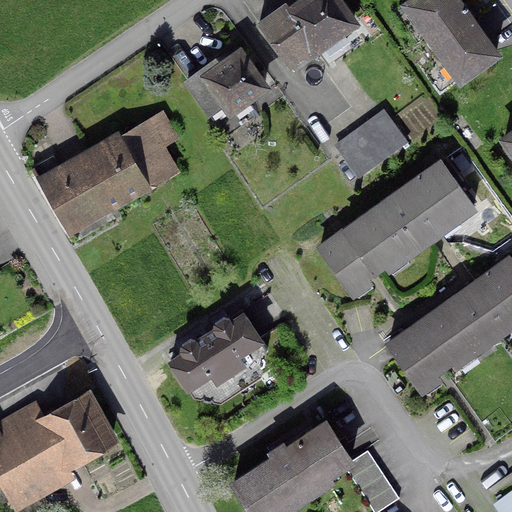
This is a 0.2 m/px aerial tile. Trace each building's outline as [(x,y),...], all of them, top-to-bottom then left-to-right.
[(312,48),(313,50),(351,23),(334,0),(303,0),(304,0),(303,0),(291,0),(257,25),(287,66),(312,48)] [(458,80),(494,54),(469,20),(472,19),(463,7),(461,8),(454,0),(410,0),(404,5),(458,80)] [(262,87),(237,52),(218,66),(214,60),(185,81),(211,118),(226,107),(228,111),(262,87)] [(405,142),(383,112),(334,147),(356,177),(405,142)] [(177,139),(163,113),(63,170),(54,155),(34,167),(35,169),(33,170),(68,230),(146,185),(148,190),(175,175),(160,149),(177,139)] [(511,153),(511,132),(502,139),(511,153)] [(317,249),(346,288),(398,251),(402,256),(428,238),(439,230),(435,224),(451,213),(455,218),(472,206),(440,162),(317,249)] [(511,263),(508,258),(386,345),(414,385),(467,347),(471,352),(508,326),(504,321),(511,315),(511,263)] [(253,343),(259,339),(242,314),(229,322),(227,319),(222,318),(213,324),(212,329),(194,341),(189,340),(180,345),(179,350),(181,354),(168,362),(185,388),(191,384),(202,400),(207,400),(262,365),(263,359),(253,343)] [(511,332),(451,376),(503,450),(511,443),(511,332)] [(62,461),(64,465),(110,438),(86,395),(40,421),(31,404),(0,421),(0,485),(5,493),(62,461)] [(251,511),(270,511),(349,460),(323,422),(284,448),(282,444),(269,453),(271,456),(232,482),(251,511)] [(375,511),(397,498),(365,450),(341,466),(371,511),(375,511)]
